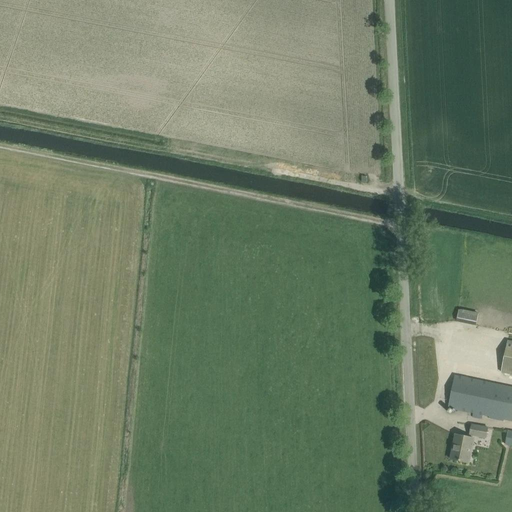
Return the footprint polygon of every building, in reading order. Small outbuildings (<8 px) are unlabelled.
[(477,323),(479,314),(459,310),(457,319),(477,323)] [(448,362),(458,364),(494,372),(501,340),(454,330),(448,362)] [(511,341),(508,341),(501,373),(511,375),(511,341)] [(473,413),(483,416),(511,422),(511,420),(511,387),(455,376),(448,408),(453,409),(453,411),(455,411),(455,409),(473,413)] [(469,436),(486,439),(488,428),(472,425),(469,436)] [(451,459),(461,461),(469,463),(473,439),(456,435),(451,459)]
